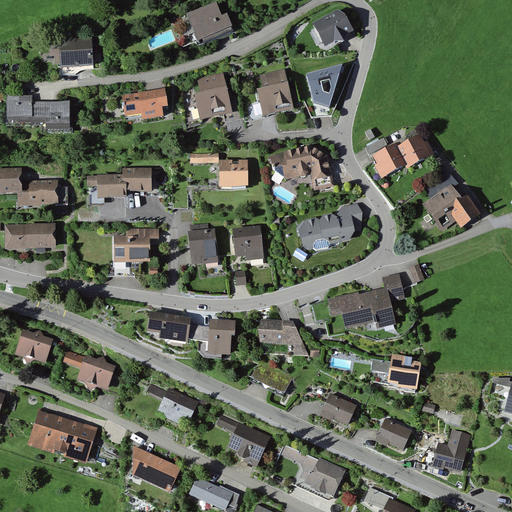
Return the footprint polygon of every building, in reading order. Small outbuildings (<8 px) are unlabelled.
[(215,3),(187,15),(199,44),(229,32),(224,20),(227,19),(225,15),(220,17),(215,3)] [(336,15),(315,26),(326,45),(334,41),(343,43),(345,35),(351,32),(345,21),(341,23),(336,15)] [(91,40),(50,43),(50,55),(55,55),(56,66),(61,66),(61,68),(93,66),(92,52),(98,52),(97,47),(92,47),(91,40)] [(312,99),(308,100),(311,116),(329,112),(342,67),(306,76),(312,99)] [(293,108),(284,73),(261,78),(264,92),(258,93),(260,100),(242,104),(245,115),(246,119),(293,108)] [(223,76),(199,82),(202,96),(196,97),(201,119),(224,114),(225,119),(245,115),(242,104),(241,99),(229,102),(223,76)] [(140,97),(123,100),(125,116),(142,114),(143,120),(162,117),(161,109),(167,108),(165,91),(139,95),(140,97)] [(7,125),(38,125),(38,105),(31,105),(31,98),(7,99),(7,125)] [(70,105),(38,105),(38,125),(44,125),(44,132),(70,132),(70,105)] [(420,138),(398,150),(406,165),(408,168),(428,158),(432,161),(438,154),(427,144),(424,145),(420,138)] [(365,149),(369,155),(387,146),(383,139),(365,149)] [(406,165),(398,150),(396,146),(375,158),(379,166),(382,167),(387,175),(406,165)] [(275,173),(285,179),(299,176),(302,178),(305,177),(308,174),(312,173),(316,189),(332,186),(326,159),(311,149),(287,154),(287,156),(272,159),(275,173)] [(191,155),(191,164),(218,164),(218,155),(191,155)] [(247,163),(221,164),(221,186),(247,186),(247,163)] [(159,171),(124,172),(124,178),(125,192),(159,191),(159,171)] [(20,172),(0,172),(0,192),(20,192),(20,185),(20,172)] [(124,178),(89,178),(89,190),(99,189),(99,198),(125,198),(125,192),(124,178)] [(20,192),(20,200),(31,199),(31,205),(56,204),(56,207),(68,206),(68,189),(56,189),(56,184),(20,185),(20,192)] [(478,216),(467,199),(458,205),(449,192),(428,207),(442,227),(455,218),(461,227),(478,216)] [(188,210),(188,194),(173,194),(174,210),(188,210)] [(316,220),(307,222),(304,227),(306,235),(303,240),(304,245),(310,248),(314,248),(314,250),(316,251),(328,248),(330,246),(329,244),(349,240),(353,233),(353,231),(358,230),(357,227),(353,228),(352,223),(361,221),(358,207),(343,210),(336,220),(331,217),(323,219),(321,223),(316,220)] [(191,235),(190,235),(193,265),(206,263),(205,261),(217,260),(214,233),(209,233),(208,224),(190,226),(191,235)] [(54,227),(7,228),(8,243),(20,243),(20,248),(54,247),(54,227)] [(260,229),(234,231),(235,251),(239,251),(239,254),(242,256),(247,256),(247,258),(250,260),(263,259),(260,229)] [(115,256),(129,256),(129,262),(141,262),(141,259),(149,259),(149,245),(146,245),(146,231),(130,231),(130,239),(115,239),(115,256)] [(421,264),(412,267),(416,283),(426,280),(421,264)] [(247,284),(246,271),(236,271),(237,285),(247,284)] [(358,295),(329,302),(332,316),(342,314),(346,328),(365,323),(364,320),(373,318),(375,325),(376,324),(377,328),(394,324),(389,303),(404,299),(399,276),(383,279),(386,291),(359,297),(358,295)] [(185,320),(151,315),(149,333),(161,339),(166,339),(166,336),(173,337),(173,335),(187,337),(187,340),(203,342),(204,327),(189,324),(188,325),(184,325),(185,320)] [(292,324),(263,322),(261,353),(307,355),(292,324)] [(216,323),(216,329),(211,328),(211,327),(204,327),(203,342),(211,342),(211,353),(230,354),(231,334),(234,334),(234,324),(216,323)] [(53,342),(21,331),(11,361),(43,372),(53,342)] [(116,369),(71,353),(66,368),(76,371),(71,383),(107,396),(116,369)] [(417,365),(389,360),(384,388),(412,393),(417,365)] [(253,364),(245,380),(283,397),(290,381),(253,364)] [(197,403),(149,383),(144,396),(159,402),(153,416),(186,430),(197,403)] [(511,383),(509,383),(500,415),(511,417),(511,383)] [(354,406),(326,393),(316,414),(345,427),(354,406)] [(92,433),(36,413),(24,448),(80,468),(92,433)] [(269,435),(220,415),(215,426),(230,433),(221,454),(255,468),(269,435)] [(411,437),(384,421),(372,442),(399,458),(411,437)] [(456,476),(470,437),(455,432),(449,448),(437,443),(429,466),(456,476)] [(343,469),(285,443),(279,455),(301,465),(292,485),(329,501),(343,469)] [(176,468),(128,450),(118,480),(165,497),(176,468)] [(225,511),(231,499),(196,482),(186,502),(206,511),(225,511)] [(410,511),(411,511),(386,500),(380,511),(410,511)]
